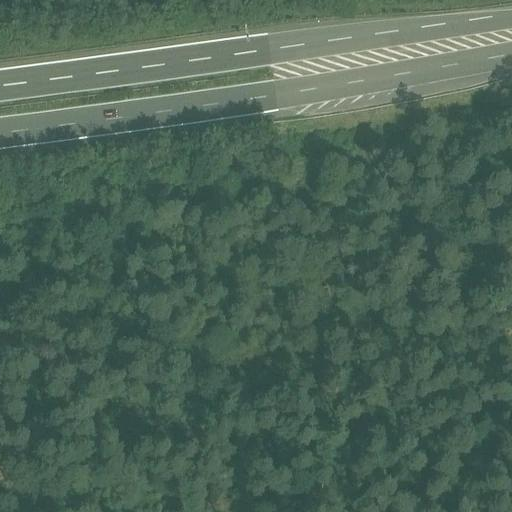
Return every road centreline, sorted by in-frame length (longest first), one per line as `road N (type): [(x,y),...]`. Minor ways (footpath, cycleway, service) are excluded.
road 1 (trunk): [(0,127),(511,50)]
road 2 (trunk): [(511,23),(0,97)]
